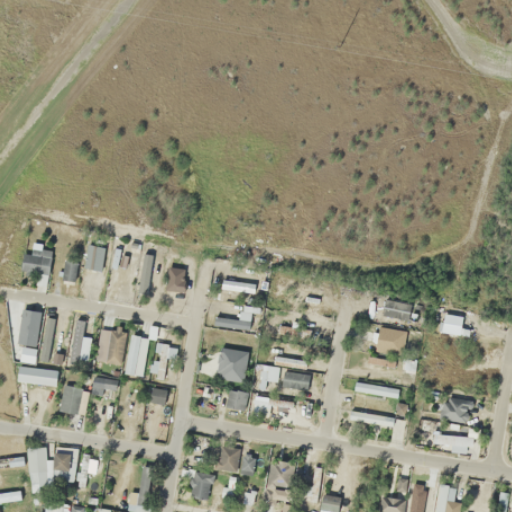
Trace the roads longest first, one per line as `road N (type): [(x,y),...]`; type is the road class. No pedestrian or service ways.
road 1 (residential): [(179,419),(511,472)]
road 2 (residential): [(162,511),(200,279)]
road 3 (residential): [(195,323),(1,290)]
road 4 (residential): [(172,453),(0,430)]
road 5 (residential): [(345,293),(323,442)]
road 6 (residential): [(511,336),(491,469)]
